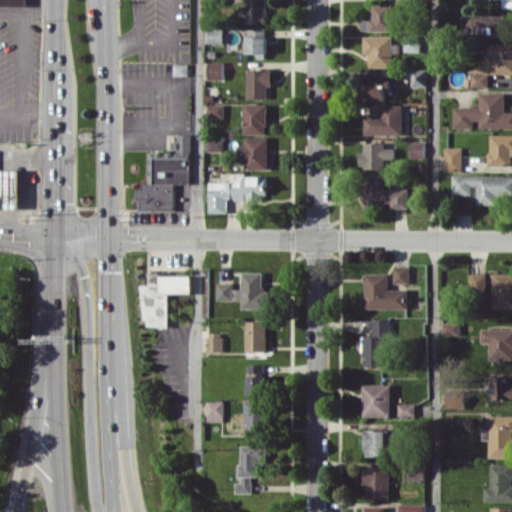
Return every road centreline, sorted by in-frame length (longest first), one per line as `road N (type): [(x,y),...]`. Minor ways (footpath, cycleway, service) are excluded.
road 1 (tertiary): [(0,234),(511,238)]
road 2 (residential): [(317,0),(317,511)]
road 3 (primary): [(103,511),(90,302),(81,263),(53,235)]
road 4 (primary): [(53,235),(63,511)]
road 5 (primary): [(116,511),(110,237)]
road 6 (primary): [(110,237),(104,0)]
road 7 (motorway): [(53,327),(15,511)]
road 8 (motorway): [(138,511),(108,326)]
road 9 (primary): [(56,94),(53,235)]
